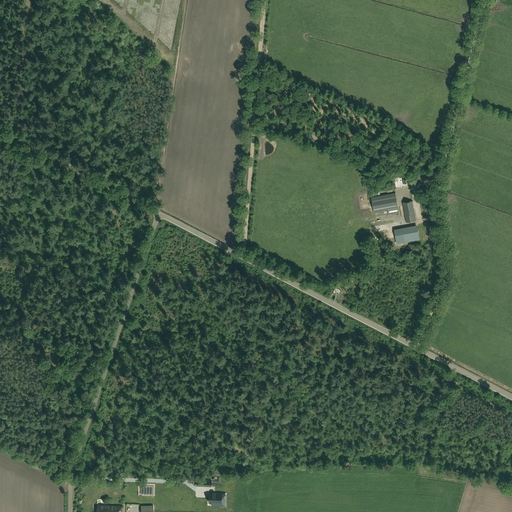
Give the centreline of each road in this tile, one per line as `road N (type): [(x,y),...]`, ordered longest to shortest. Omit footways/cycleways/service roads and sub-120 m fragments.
road 1 (unclassified): [(511,396),(158,212)]
road 2 (track): [(415,345),(447,272),(439,185),(485,0)]
road 3 (unclassified): [(69,511),(75,458),(158,212)]
road 4 (track): [(242,256),(263,0)]
road 5 (unclassified): [(158,212),(0,131)]
